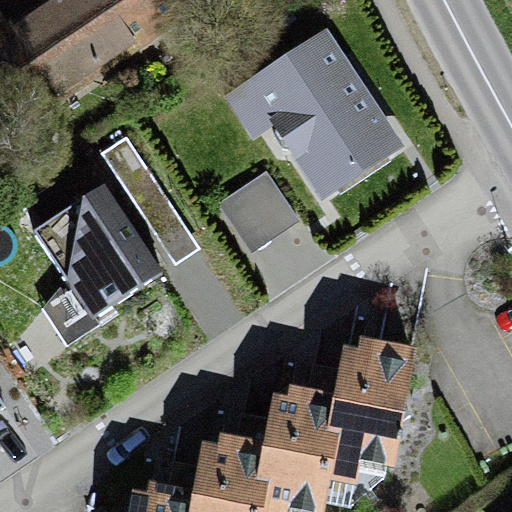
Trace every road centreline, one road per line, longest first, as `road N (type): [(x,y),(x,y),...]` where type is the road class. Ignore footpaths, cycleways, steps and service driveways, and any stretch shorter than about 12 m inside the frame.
road 1 (residential): [(511,189),(4,511)]
road 2 (secondary): [(448,0),(511,112)]
